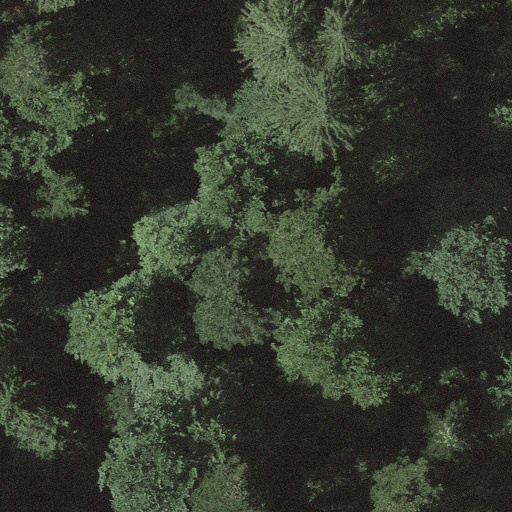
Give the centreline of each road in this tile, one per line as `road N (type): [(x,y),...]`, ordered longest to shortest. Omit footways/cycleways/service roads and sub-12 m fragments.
road 1 (track): [(414,13),(400,88),(472,398),(511,457)]
road 2 (track): [(406,0),(511,177)]
